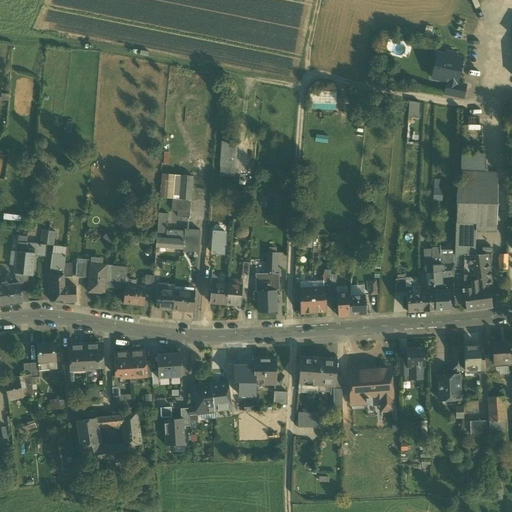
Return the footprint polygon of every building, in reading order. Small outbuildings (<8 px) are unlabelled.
[(454,54),(446,52),(445,55),(437,53),(433,71),(442,73),(440,80),(447,82),(456,84),(456,83),(457,81),(458,76),(454,73),(456,67),(460,66),(461,58),(454,57),(454,54)] [(456,84),(447,82),(445,94),(462,98),(465,85),(456,83),(456,84)] [(312,91),(312,110),(338,109),(337,90),(312,91)] [(420,117),(421,101),(410,101),(409,117),(420,117)] [(235,144),(221,142),(219,165),(233,167),(235,144)] [(237,142),(235,182),(256,183),(257,143),(237,142)] [(461,155),(460,184),(497,185),(498,172),(485,172),(486,155),(461,155)] [(178,218),(190,219),(193,177),(181,176),(179,200),(173,199),(172,211),(179,211),(178,218)] [(440,180),(434,180),(434,193),(442,194),(443,190),(439,190),(440,180)] [(460,184),(457,184),(455,223),(474,224),(496,224),(497,185),(460,184)] [(156,238),(166,239),(166,230),(168,214),(158,214),(156,238)] [(221,230),(220,222),(212,223),(213,230),(221,230)] [(474,224),(455,223),(455,240),(474,240),(474,224)] [(198,252),(200,231),(185,229),(183,249),(183,251),(198,252)] [(40,244),(47,245),(49,231),(42,230),(40,244)] [(166,239),(184,240),(184,231),(166,230),(166,239)] [(49,231),(47,245),(55,246),(57,232),(49,231)] [(225,233),(213,232),(211,253),(223,254),(225,233)] [(156,247),(183,249),(184,240),(166,239),(156,238),(156,247)] [(474,240),(455,240),(455,250),(454,270),(463,270),(464,255),(473,255),(474,240)] [(26,243),(18,242),(16,265),(15,273),(23,274),(25,252),(26,243)] [(40,244),(26,243),(25,252),(34,253),(34,254),(45,255),(47,245),(40,244)] [(53,246),(52,253),(65,255),(66,248),(53,246)] [(434,291),(432,248),(425,249),(427,292),(434,291)] [(432,248),(434,291),(443,291),(442,278),(454,277),(454,270),(455,250),(440,250),(440,248),(432,248)] [(34,253),(25,252),(23,274),(32,275),(34,254),(34,253)] [(65,255),(52,253),(49,274),(48,274),(49,287),(64,286),(64,277),(63,269),(64,269),(65,255)] [(278,253),(266,253),(265,274),(277,274),(278,253)] [(463,291),(489,287),(491,287),(487,255),(473,255),(464,255),(463,291)] [(507,255),(499,255),(499,270),(507,270),(507,255)] [(84,263),(77,263),(76,277),(83,278),(83,275),(84,263)] [(91,264),(90,264),(89,276),(88,292),(104,293),(104,287),(110,288),(121,289),(122,278),(126,279),(127,267),(101,265),(91,264)] [(64,269),(64,277),(72,277),(72,269),(64,269)] [(395,295),(406,294),(405,288),(404,271),(396,272),(395,295)] [(276,312),(276,295),(279,294),(279,274),(277,274),(265,274),(255,274),(256,291),(253,292),(254,300),(258,300),(258,312),(276,312)] [(153,276),(145,275),(144,286),(145,286),(144,290),(152,290),(153,276)] [(376,281),(369,281),(370,295),(377,295),(376,281)] [(19,283),(0,285),(0,305),(22,303),(20,292),(19,283)] [(227,284),(211,283),(210,303),(226,304),(227,284)] [(166,284),(159,284),(157,309),(173,310),(174,291),(166,290),(166,284)] [(240,285),(227,284),(226,304),(240,305),(240,304),(241,288),(241,285),(240,285)] [(144,286),(125,285),(123,303),(143,305),(144,290),(145,286),(144,286)] [(64,286),(49,287),(50,300),(63,300),(64,302),(75,302),(75,292),(76,292),(76,286),(64,286)] [(405,288),(406,294),(407,312),(421,311),(420,293),(412,294),(412,287),(405,288)] [(489,287),(463,291),(465,304),(466,311),(492,307),(489,287)] [(300,289),(299,289),(300,301),(301,313),(313,312),(312,288),(300,289)] [(323,288),(312,288),(313,312),(326,311),(325,299),(324,288),(323,288)] [(194,294),(183,294),(183,291),(174,291),(173,310),(193,312),(194,294)] [(448,291),(434,291),(434,292),(435,310),(449,309),(448,291)] [(465,304),(463,291),(453,292),(455,305),(465,304)] [(337,293),(336,293),(337,299),(338,317),(349,316),(348,296),(347,292),(337,293)] [(434,292),(420,293),(421,311),(435,310),(434,292)] [(364,295),(350,296),(348,296),(349,316),(366,315),(364,295)] [(511,352),(511,341),(493,342),(493,354),(494,364),(495,364),(511,363),(511,352)] [(55,343),(36,345),(38,363),(39,371),(49,370),(49,362),(56,361),(55,343)] [(101,343),(84,344),(85,368),(102,367),(102,353),(101,353),(101,343)] [(84,344),(69,345),(70,363),(70,369),(72,369),(85,368),(84,344)] [(478,345),(464,346),(464,347),(464,369),(464,370),(479,369),(480,369),(479,361),(479,351),(478,345)] [(463,346),(451,347),(451,371),(454,371),(458,370),(463,370),(463,369),(464,369),(464,347),(463,347),(463,346)] [(408,367),(409,367),(422,366),(424,366),(423,348),(406,349),(408,367)] [(144,351),(129,352),(131,375),(130,376),(131,379),(146,378),(145,362),(144,351)] [(129,352),(114,352),(115,376),(130,376),(131,375),(129,352)] [(170,378),(181,377),(180,353),(169,354),(170,378)] [(158,379),(170,378),(169,354),(157,354),(158,372),(158,379)] [(493,354),(485,355),(485,360),(486,374),(496,374),(495,364),(494,364),(493,354)] [(321,358),(309,357),(300,357),(298,384),(319,385),(319,381),(321,358)] [(275,358),(254,358),(254,369),(254,381),(264,381),(264,384),(275,384),(275,370),(275,358)] [(337,359),(321,358),(319,381),(334,382),(335,382),(336,374),(337,359)] [(38,363),(30,363),(31,374),(31,378),(39,377),(39,371),(38,363)] [(70,363),(64,363),(65,381),(73,381),(72,369),(70,369),(70,363)] [(366,365),(352,366),(353,387),(349,387),(351,406),(367,405),(367,403),(368,403),(368,398),(367,398),(366,394),(369,394),(370,396),(371,397),(375,397),(376,395),(376,393),(379,393),(379,398),(391,397),(392,397),(392,388),(393,387),(393,383),(391,382),(390,370),(384,371),(383,369),(377,370),(376,371),(374,371),(373,371),(374,372),(368,373),(368,372),(367,372),(366,372),(366,365)] [(235,366),(235,370),(235,382),(238,382),(238,397),(254,396),(254,386),(254,381),(254,369),(246,369),(246,366),(235,366)] [(422,366),(409,367),(409,375),(409,379),(422,379),(422,373),(422,372),(422,366)] [(24,375),(23,376),(27,396),(32,395),(31,378),(31,374),(24,375)] [(454,376),(438,376),(438,400),(459,399),(459,375),(454,376)] [(18,377),(4,380),(8,400),(23,397),(18,377)] [(227,383),(211,385),(213,404),(214,411),(231,409),(227,383)] [(211,385),(195,386),(199,415),(214,413),(214,411),(213,404),(211,385)] [(98,388),(87,389),(87,400),(99,400),(98,388)] [(342,389),(334,389),(334,407),(336,409),(342,409),(342,389)] [(287,392),(274,392),(273,404),(287,405),(287,392)] [(391,397),(379,398),(380,411),(392,411),(391,397)] [(490,433),(505,432),(503,397),(489,398),(490,421),(490,433)] [(64,398),(50,399),(50,409),(65,408),(64,398)] [(258,401),(244,402),(245,411),(258,410),(258,401)] [(171,407),(160,408),(161,418),(167,418),(167,420),(170,419),(170,417),(172,417),(171,407)] [(195,407),(189,408),(190,420),(197,420),(195,407)] [(190,420),(189,408),(181,409),(181,419),(183,419),(183,427),(190,426),(190,420)] [(318,413),(298,413),(297,428),(318,428),(318,413)] [(138,414),(123,415),(123,416),(124,424),(124,425),(126,444),(126,446),(127,446),(141,444),(138,414)] [(123,416),(111,417),(112,424),(114,426),(124,425),(124,424),(123,416)] [(251,418),(239,419),(240,444),(282,442),(281,417),(273,417),(273,416),(268,416),(268,420),(251,421),(251,418)] [(95,418),(77,421),(81,447),(99,444),(97,428),(95,419),(95,418)] [(104,418),(95,419),(97,428),(105,427),(104,418)] [(181,419),(164,420),(166,446),(184,445),(183,427),(183,419),(181,419)] [(470,434),(490,433),(490,421),(470,422),(470,434)] [(426,422),(415,422),(415,440),(426,440),(426,422)] [(99,444),(81,447),(84,467),(110,463),(108,447),(107,443),(99,444)] [(126,444),(108,447),(110,463),(128,461),(127,446),(126,446),(126,444)] [(503,484),(495,484),(494,498),(502,498),(503,484)]
